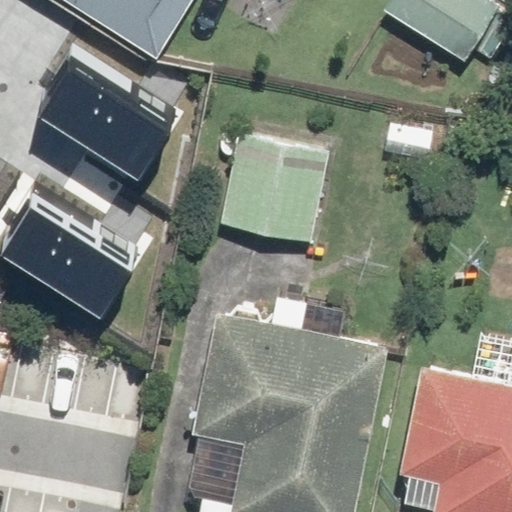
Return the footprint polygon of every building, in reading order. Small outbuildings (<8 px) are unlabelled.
[(178,0),(71,0),(148,49),(178,0)] [(383,0),(382,3),(457,49),(487,0),(383,0)] [(71,60),(38,117),(136,174),(169,117),(71,60)] [(241,130),(224,222),(305,237),(323,145),(241,130)] [(47,184),(5,246),(87,302),(130,240),(47,184)] [(345,511),(378,340),(207,308),(172,493),(273,511),(345,511)] [(511,511),(511,380),(413,362),(385,507),(411,511),(511,511)]
